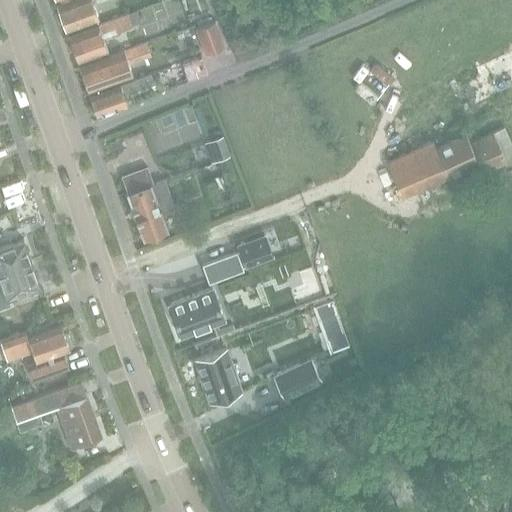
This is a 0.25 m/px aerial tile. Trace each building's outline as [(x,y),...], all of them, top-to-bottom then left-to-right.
[(94,5),(108,0),(64,0),(57,3),(66,29),(99,18),(94,5)] [(116,30),(131,25),(127,13),(68,33),(77,60),(107,49),(101,31),(115,26),(116,30)] [(214,20),(195,27),(205,53),(224,46),(214,20)] [(87,89),(118,78),(132,73),(128,62),(150,54),(145,41),(79,64),(87,89)] [(462,112),(511,88),(511,53),(449,82),(462,112)] [(190,72),(205,66),(201,54),(186,60),(190,72)] [(123,93),(153,83),(150,73),(89,94),(96,113),(126,102),(123,93)] [(480,171),(511,156),(511,150),(501,127),(468,142),(464,133),(435,146),(432,140),(386,161),(402,196),(476,163),(480,171)] [(122,176),(128,192),(127,193),(143,237),(166,229),(159,210),(173,205),(164,180),(152,184),(146,167),(122,176)] [(221,201),(213,178),(201,182),(210,205),(221,201)] [(263,234),(237,243),(245,265),(271,255),(263,234)] [(0,270),(31,259),(24,239),(0,247),(0,270)] [(201,263),(208,282),(242,269),(235,251),(201,263)] [(31,259),(0,270),(0,282),(6,298),(41,285),(31,259)] [(211,287),(168,302),(180,334),(223,318),(211,287)] [(36,360),(70,348),(61,324),(28,336),(26,331),(2,339),(6,350),(30,342),(36,360)] [(240,388),(226,346),(194,357),(199,372),(198,372),(203,384),(208,399),(213,398),(214,401),(226,397),(224,394),(240,388)] [(310,357),(273,374),(283,396),(320,379),(310,357)] [(72,447),(102,436),(82,381),(12,407),(17,421),(57,406),(72,447)] [(0,485),(11,479),(0,461),(0,485)] [(511,511),(511,492),(503,493),(503,511),(502,511),(501,511),(511,511)]
